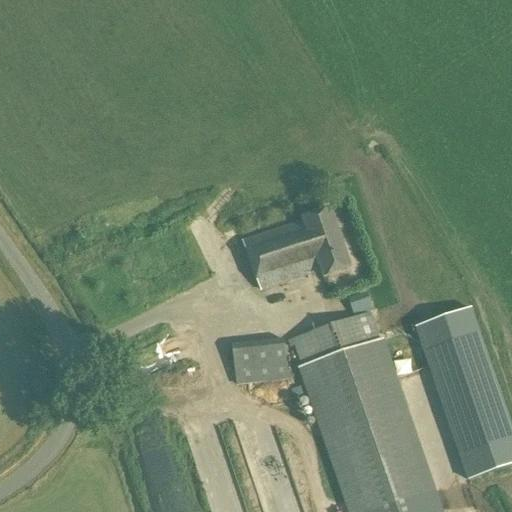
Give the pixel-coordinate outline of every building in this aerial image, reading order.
[(322,280),(351,270),(331,210),(301,220),(302,222),(244,242),(262,292),(319,272),(322,280)] [(171,299),(219,277),(189,212),(140,235),(171,299)] [(439,511),(371,314),(289,342),(291,348),(296,346),(353,511),(439,511)] [(237,387),(288,381),(283,340),(232,346),(237,387)] [(137,355),(143,367),(173,354),(168,342),(137,355)] [(248,449),(254,462),(289,447),(283,433),(248,449)]
